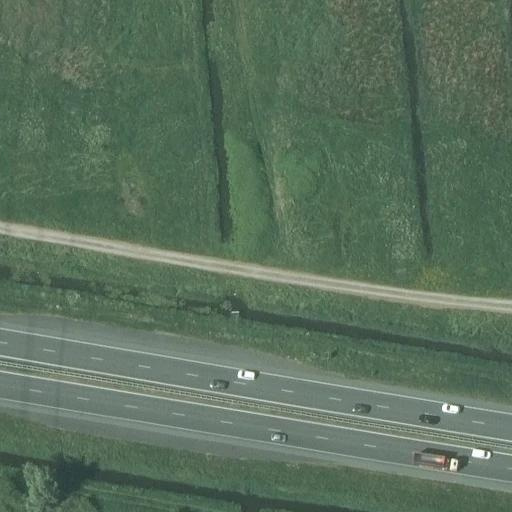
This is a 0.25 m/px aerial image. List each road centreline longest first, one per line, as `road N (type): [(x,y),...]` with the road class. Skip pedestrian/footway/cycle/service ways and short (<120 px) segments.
road 1 (trunk): [(511,426),(0,342)]
road 2 (trunk): [(0,387),(511,470)]
road 3 (track): [(511,308),(0,228)]
